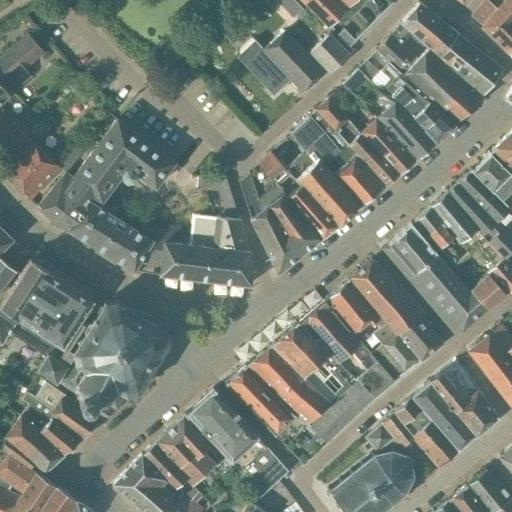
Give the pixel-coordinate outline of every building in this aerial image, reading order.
[(300,0),(328,27),(348,7),(340,0),(300,0)] [(483,25),(482,27),(509,53),(511,49),(511,0),(504,0),(497,8),(497,9),(486,0),(484,0),(471,15),(483,25)] [(399,22),(417,38),(439,18),(419,2),(417,2),(399,22)] [(417,38),(427,47),(438,56),(457,32),(439,18),(417,38)] [(399,22),(391,32),(375,49),(403,74),(401,75),(453,125),(482,94),(454,70),(438,56),(427,47),(417,38),(399,22)] [(355,41),(343,28),(337,35),(349,47),(355,41)] [(272,95),(273,96),(291,79),(302,92),(324,72),(284,29),(262,47),(254,38),(253,39),(259,46),(245,60),(276,92),(272,95)] [(454,70),(473,45),(457,32),(438,56),(454,70)] [(0,102),(11,93),(31,75),(24,68),(44,51),(28,33),(0,57),(0,102)] [(311,51),(328,69),(330,72),(348,55),(328,34),(311,51)] [(473,45),(454,70),(482,94),(502,67),(473,45)] [(379,90),(383,93),(394,103),(397,100),(436,141),(453,125),(401,75),(403,74),(375,49),(363,62),(377,75),(381,71),(389,78),(379,90)] [(350,75),(342,83),(351,92),(359,85),(350,75)] [(327,97),(347,120),(350,118),(339,105),(346,98),(336,88),(327,97)] [(347,120),(327,97),(309,115),(340,150),(323,165),(332,175),(333,174),(358,205),(385,184),(357,154),(358,153),(349,144),(348,144),(336,130),(347,120)] [(377,118),(415,159),(436,141),(397,100),(394,103),(383,114),(382,114),(377,118)] [(0,102),(0,148),(8,158),(31,134),(0,102)] [(309,115),(291,131),(306,148),(285,167),(289,172),(295,179),(300,185),(336,225),(358,205),(333,174),(332,175),(323,165),(340,150),(328,137),(309,115)] [(155,186),(173,162),(116,118),(72,177),(67,172),(37,205),(54,220),(132,269),(139,258),(151,238),(97,205),(121,172),(123,177),(127,181),(132,180),(135,175),(135,170),(155,186)] [(415,159),(377,118),(377,119),(361,134),(397,174),(415,159)] [(347,120),(336,130),(348,144),(349,144),(358,153),(357,154),(385,184),(397,174),(361,134),(360,135),(347,120)] [(50,126),(45,122),(9,158),(0,167),(0,169),(29,198),(60,167),(67,172),(69,169),(85,147),(76,140),(57,164),(34,143),(50,126)] [(511,171),(511,128),(490,149),(504,164),(511,171)] [(509,208),(511,210),(511,173),(488,150),(470,168),(507,205),(509,208)] [(285,167),(270,151),(258,161),(276,184),(289,172),(285,167)] [(511,211),(507,205),(470,168),(457,179),(496,221),(511,237),(511,211)] [(322,236),(286,197),(283,194),(276,184),(257,198),(249,170),(239,180),(250,217),(277,272),(322,236)] [(212,189),(213,177),(197,176),(196,188),(212,189)] [(457,179),(446,189),(511,265),(511,237),(496,221),(457,179)] [(322,236),(336,225),(300,185),(286,197),(322,236)] [(505,294),(511,287),(511,265),(446,189),(430,204),(453,234),(452,235),(467,253),(476,245),(480,253),(482,255),(491,263),(492,262),(494,264),(485,272),(486,274),(505,294)] [(453,234),(430,204),(414,219),(452,265),(459,259),(453,251),(452,252),(443,242),(452,235),(453,234)] [(162,257),(160,274),(205,279),(250,284),(249,267),(248,250),(246,243),(244,235),(241,226),(239,218),(217,216),(216,217),(193,214),(189,244),(164,241),(162,257)] [(469,291),(410,222),(387,242),(392,248),(386,253),(407,277),(433,308),(455,334),(486,307),(505,294),(486,274),(472,288),(469,291)] [(0,250),(12,238),(0,226),(0,250)] [(0,289),(14,269),(0,255),(0,289)] [(29,325),(62,346),(92,300),(50,272),(50,271),(30,258),(0,302),(0,344),(1,345),(8,335),(9,336),(15,326),(24,332),(29,325)] [(397,334),(420,316),(420,315),(371,258),(348,278),(384,319),(384,320),(397,334)] [(370,353),(392,381),(420,361),(420,360),(397,334),(384,320),(384,319),(348,278),(324,298),(353,333),(368,321),(370,324),(375,321),(380,327),(373,333),(379,340),(382,344),(370,353)] [(80,394),(75,401),(74,402),(98,421),(100,422),(116,409),(125,394),(136,391),(168,341),(165,330),(116,299),(104,302),(102,306),(92,300),(62,346),(65,349),(58,360),(48,354),(37,369),(57,383),(59,380),(80,394)] [(322,300),(297,321),(326,354),(327,353),(336,364),(337,363),(343,368),(345,367),(340,361),(351,352),(366,369),(356,377),(374,396),(392,381),(370,353),(360,341),(358,343),(351,335),(322,300)] [(420,316),(397,334),(420,360),(442,342),(420,316)] [(244,364),(243,364),(295,414),(295,413),(306,423),(326,442),(374,396),(356,377),(330,398),(326,393),(339,381),(334,375),(343,368),(337,363),(336,364),(327,353),(326,354),(297,321),(245,365),(244,364)] [(510,404),(511,402),(511,361),(504,352),(487,333),(467,350),(510,404)] [(429,380),(474,436),(497,417),(476,390),(477,389),(456,360),(429,380)] [(224,382),(274,434),(285,423),(295,433),(306,423),(295,413),(295,414),(243,364),(224,382)] [(474,436),(429,380),(410,396),(457,451),(474,436)] [(35,396),(52,409),(51,410),(61,419),(59,420),(80,438),(98,421),(74,402),(75,401),(45,381),(35,396)] [(236,483),(254,501),(255,502),(288,470),(213,387),(185,412),(231,460),(232,459),(244,472),(236,483)] [(20,413),(64,452),(80,438),(59,420),(61,419),(51,410),(52,409),(35,396),(27,391),(22,398),(28,402),(20,413)] [(457,451),(410,396),(393,411),(413,436),(438,466),(457,451)] [(380,423),(364,437),(374,449),(375,448),(377,450),(374,454),(390,450),(390,448),(393,447),(393,450),(395,450),(398,449),(413,436),(393,411),(380,423)] [(170,426),(153,441),(192,483),(208,468),(196,454),(211,439),(185,412),(170,426)] [(64,452),(20,413),(0,441),(0,445),(29,465),(35,460),(44,470),(64,452)] [(192,483),(153,441),(141,452),(152,463),(167,477),(176,485),(177,484),(184,478),(190,485),(192,483)] [(511,446),(500,456),(511,471),(511,446)] [(393,450),(393,447),(390,448),(390,450),(374,454),(371,451),(369,453),(371,456),(363,462),(361,459),(358,461),(361,464),(352,471),(350,468),(348,470),(350,473),(342,479),(339,477),(337,479),(339,481),(331,488),(329,485),(326,487),(328,490),(326,492),(328,494),(330,492),(337,501),(335,503),(336,506),(339,504),(345,511),(384,511),(383,510),(391,504),(394,507),(396,505),(394,502),(402,496),(404,498),(407,496),(405,493),(412,478),(414,479),(416,475),(413,474),(412,457),(410,455),(395,450),(393,450)] [(125,493),(152,463),(141,452),(113,482),(125,493)] [(17,500),(36,511),(37,511),(57,486),(36,472),(35,473),(9,454),(0,465),(0,486),(8,490),(11,484),(22,493),(20,496),(17,500)] [(177,511),(190,497),(187,494),(178,485),(172,493),(161,483),(167,477),(152,463),(125,493),(146,511),(177,511)] [(511,511),(511,499),(485,468),(465,484),(488,511),(494,511),(496,510),(497,511),(511,511)] [(488,511),(465,484),(448,499),(459,511),(488,511)] [(0,511),(9,511),(14,505),(17,500),(20,496),(8,490),(0,486),(0,511)] [(67,511),(76,499),(57,486),(37,511),(67,511)] [(190,497),(177,511),(198,511),(202,508),(196,502),(203,495),(198,490),(190,497)] [(90,511),(92,510),(76,499),(67,511),(90,511)] [(459,511),(448,499),(432,511),(459,511)] [(9,511),(36,511),(17,500),(14,505),(9,511)]
